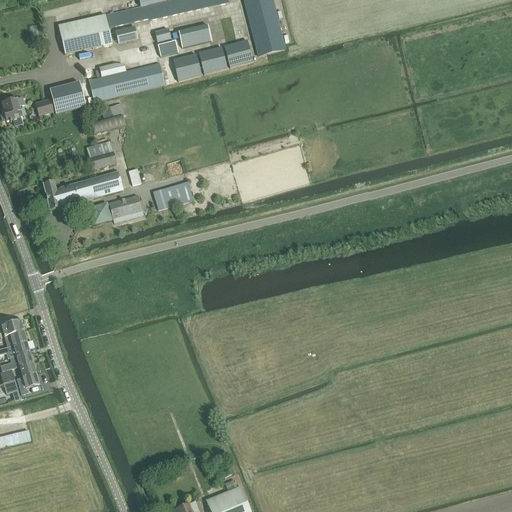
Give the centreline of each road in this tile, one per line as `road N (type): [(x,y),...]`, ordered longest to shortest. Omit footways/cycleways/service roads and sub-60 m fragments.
road 1 (unknown): [(59,275),(60,266),(79,259),(511,149)]
road 2 (tertiary): [(125,511),(0,195)]
